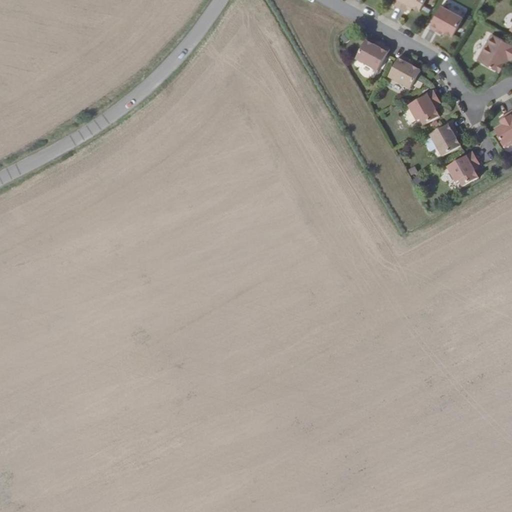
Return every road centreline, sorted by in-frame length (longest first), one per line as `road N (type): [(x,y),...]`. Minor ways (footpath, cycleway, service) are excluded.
road 1 (unclassified): [(223,0),(120,113),(0,182)]
road 2 (residential): [(327,0),(443,62),(469,105),(511,83)]
